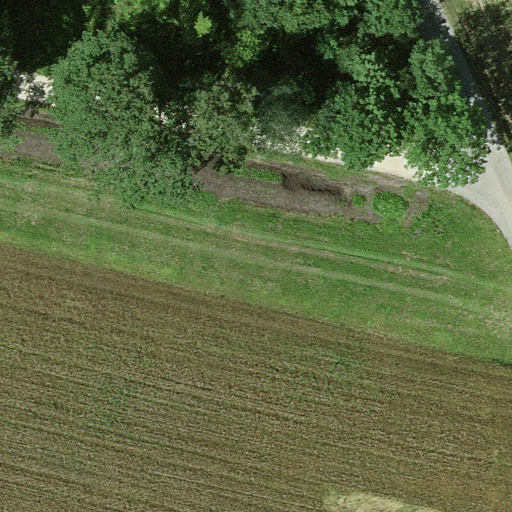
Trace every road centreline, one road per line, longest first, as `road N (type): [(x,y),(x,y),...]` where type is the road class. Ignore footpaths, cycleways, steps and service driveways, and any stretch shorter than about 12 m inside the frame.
road 1 (track): [(0,92),(271,140),(510,203)]
road 2 (track): [(510,203),(413,0)]
